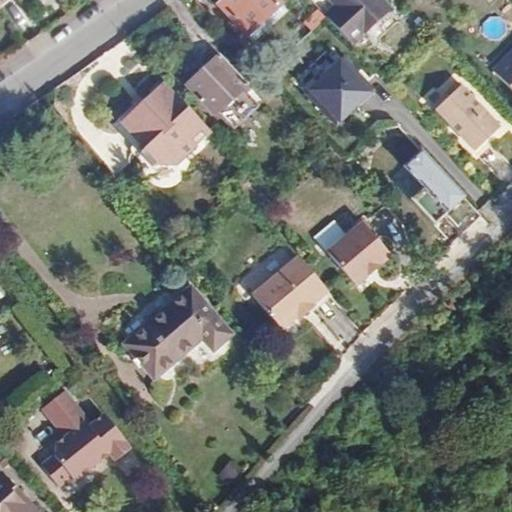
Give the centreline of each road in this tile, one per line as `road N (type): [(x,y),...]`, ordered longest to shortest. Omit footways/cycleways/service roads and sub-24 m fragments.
road 1 (residential): [(511,212),(364,357),(235,511)]
road 2 (residential): [(147,0),(0,102)]
